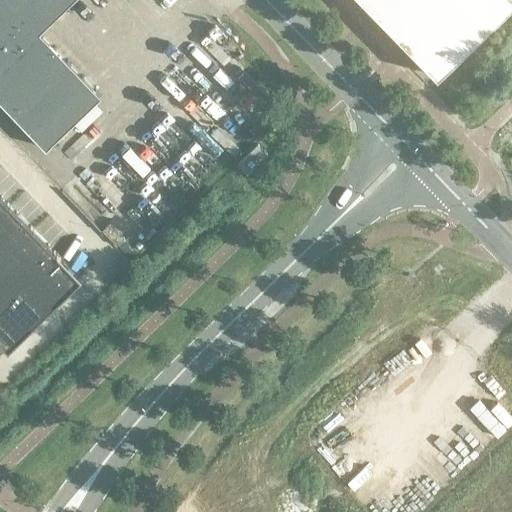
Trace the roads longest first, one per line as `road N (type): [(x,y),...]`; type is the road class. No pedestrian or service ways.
road 1 (residential): [(104,460),(136,419),(412,150)]
road 2 (residential): [(412,150),(265,0)]
road 3 (unclassified): [(412,150),(511,253)]
